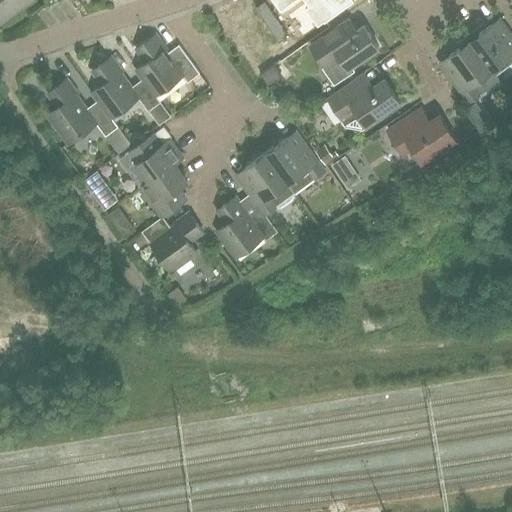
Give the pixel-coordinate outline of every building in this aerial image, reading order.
[(0,0),(0,16),(7,12),(9,15),(21,6),(19,3),(22,0),(0,0)] [(274,0),(282,9),(294,0),(313,0),(307,5),(320,23),(350,0),(274,0)] [(365,25),(357,30),(350,18),(311,44),(326,65),(323,67),(335,84),(356,70),(352,65),(380,47),(365,25)] [(493,70),(511,55),(511,34),(500,18),(470,40),(493,70)] [(143,78),(156,94),(183,75),(188,81),(200,72),(179,44),(168,52),(155,34),(137,48),(147,61),(136,69),(143,78)] [(474,84),(493,70),(470,40),(441,62),(470,101),(480,94),(474,84)] [(99,99),(111,116),(139,97),(148,110),(161,101),(156,94),(143,78),(131,87),(120,72),(122,71),(111,56),(93,70),(102,83),(92,91),(98,100),(99,99)] [(352,80),(328,97),(336,108),(343,118),(347,124),(362,127),(367,124),(369,126),(402,103),(393,90),(384,77),(365,89),(358,89),(352,80)] [(106,135),(118,126),(111,116),(99,99),(98,100),(86,108),(76,94),(77,93),(67,79),(48,92),(58,106),(48,113),(69,142),(96,122),(106,135)] [(478,101),(466,109),(471,116),(483,108),(478,101)] [(164,124),(174,117),(163,102),(154,109),(164,124)] [(456,138),(439,113),(415,127),(409,117),(389,130),(397,143),(408,137),(422,160),(456,138)] [(315,177),(324,170),(318,161),(296,131),(265,152),(294,191),(314,176),(315,177)] [(150,180),(174,163),(178,161),(183,157),(169,139),(161,145),(152,134),(120,158),(129,170),(138,163),(150,180)] [(324,145),(316,151),(326,164),(334,158),(324,145)] [(293,195),(294,193),(294,191),(265,152),(236,174),(244,185),(260,208),(265,214),(276,206),(278,205),(281,204),(283,203),(292,197),(293,195)] [(345,155),(332,163),(348,187),(361,178),(345,155)] [(186,198),(178,188),(187,181),(174,163),(150,180),(141,186),(163,216),(181,202),(186,198)] [(98,171),(85,180),(91,189),(93,192),(95,194),(108,185),(98,171)] [(263,236),(266,240),(277,231),(265,214),(260,208),(250,215),(236,196),(219,208),(218,209),(228,223),(217,230),(236,256),(263,236)] [(197,251),(189,241),(203,231),(189,212),(170,226),(162,216),(142,231),(171,270),(197,251)] [(128,219),(118,226),(124,234),(126,238),(136,230),(128,219)]
